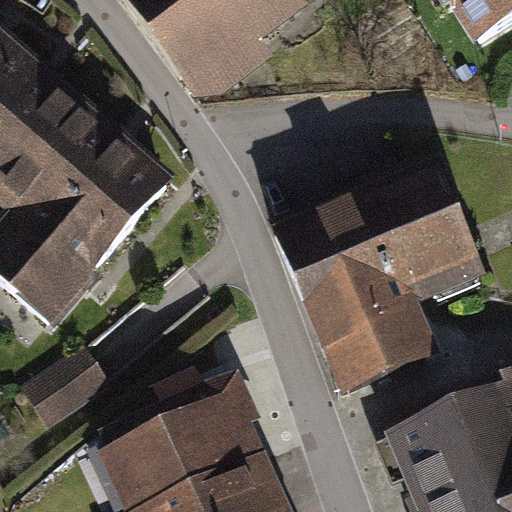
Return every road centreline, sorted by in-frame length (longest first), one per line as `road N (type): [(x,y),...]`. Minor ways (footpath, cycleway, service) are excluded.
road 1 (residential): [(196,132),(255,243),(350,511)]
road 2 (residential): [(511,122),(385,112),(196,132)]
road 3 (residential): [(95,0),(196,132)]
